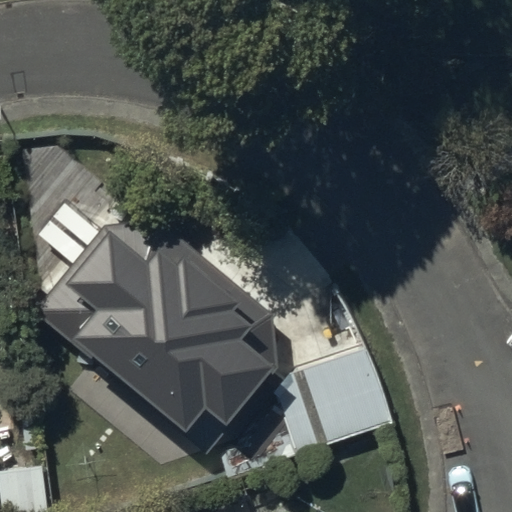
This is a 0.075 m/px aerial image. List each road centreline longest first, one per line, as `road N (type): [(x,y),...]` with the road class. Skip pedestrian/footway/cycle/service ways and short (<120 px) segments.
road 1 (residential): [(511,405),(353,151),(292,98),(240,70),(142,48)]
road 2 (unclassified): [(142,48),(0,51)]
